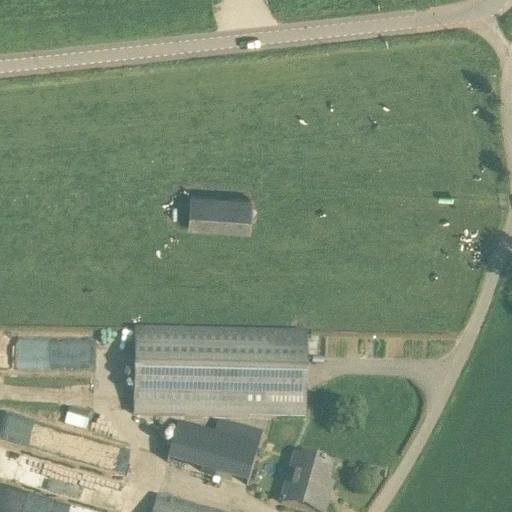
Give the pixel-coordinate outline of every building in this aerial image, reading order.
[(188,228),(248,232),(250,200),(190,196),(188,228)] [(133,416),(285,420),(305,420),(307,336),(134,333),(133,416)] [(63,363),(62,341),(16,343),(17,369),(57,367),(57,363),(63,363)] [(96,470),(104,445),(13,417),(4,446),(0,444),(0,473),(13,478),(23,447),(96,470)] [(184,424),(173,463),(255,486),(268,442),(250,437),(251,433),(217,423),(214,433),(184,424)] [(332,469),(313,463),(293,458),(279,505),(304,511),(324,511),(329,496),(324,495),(332,469)] [(205,511),(157,498),(153,511),(205,511)]
